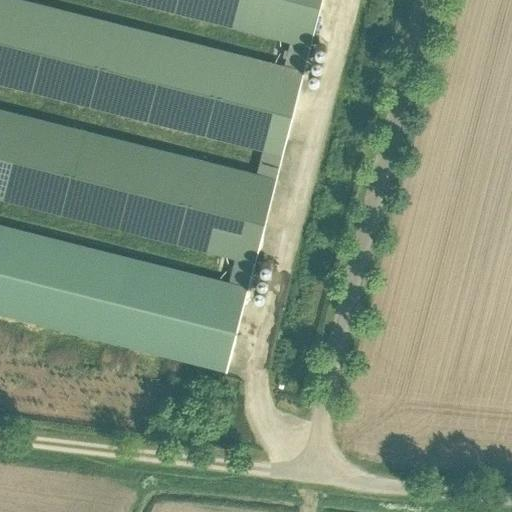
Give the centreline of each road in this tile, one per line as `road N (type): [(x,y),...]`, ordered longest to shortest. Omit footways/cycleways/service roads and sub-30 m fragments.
road 1 (unclassified): [(325,476),(321,405),(425,0)]
road 2 (track): [(511,498),(29,441)]
